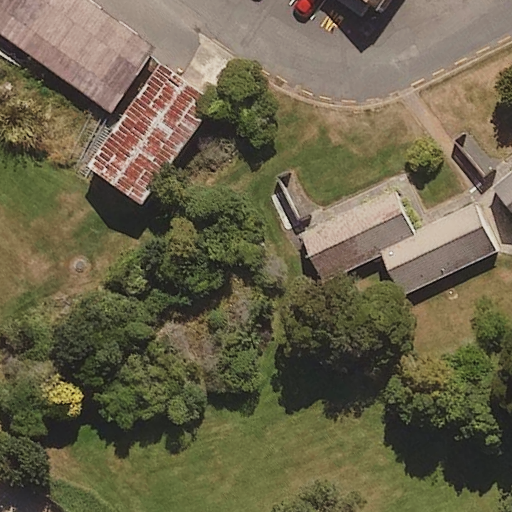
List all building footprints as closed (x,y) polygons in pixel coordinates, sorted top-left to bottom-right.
[(83,0),(0,0),(0,37),(108,116),(155,51),(83,0)] [(389,0),(357,0),(366,5),(379,15),(389,0)] [(114,121),(85,161),(139,201),(212,102),(158,62),(114,121)] [(511,170),(490,189),(511,214),(511,170)] [(393,189),(298,234),(322,283),(380,256),(399,296),(496,250),(476,206),(414,235),(393,189)]
